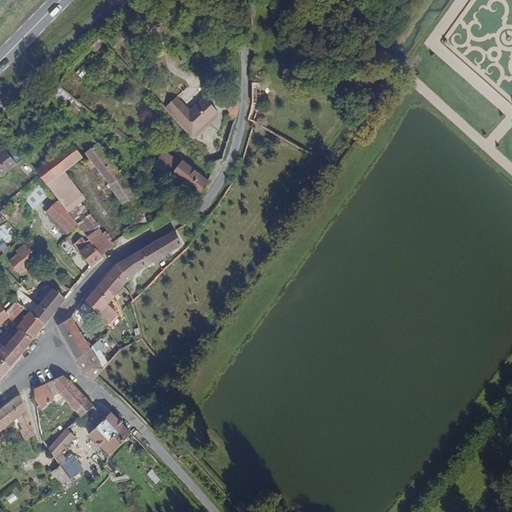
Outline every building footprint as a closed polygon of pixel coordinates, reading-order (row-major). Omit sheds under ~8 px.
[(126,35),(117,26),(106,36),(115,45),(126,35)] [(511,31),(503,33),(505,41),(511,39),(511,31)] [(92,52),(103,41),(97,35),(86,46),(92,52)] [(76,69),(79,77),(88,73),(85,65),(76,69)] [(262,101),(263,84),(254,84),(254,102),(262,101)] [(52,97),(67,104),(66,105),(79,112),(84,102),(57,88),(52,97)] [(237,116),(237,102),(229,94),(218,104),(229,117),(226,120),(234,124),(237,116)] [(214,107),(204,96),(189,110),(178,99),(175,96),(164,106),(182,125),(199,108),(206,115),(214,107)] [(253,124),(262,101),(254,102),(247,122),(253,124)] [(192,136),(218,111),(214,107),(206,115),(199,108),(182,125),(192,136)] [(120,179),(103,153),(107,150),(103,144),(99,147),(84,127),(68,140),(82,158),(105,187),(120,179)] [(82,158),(68,140),(65,142),(80,161),(82,158)] [(56,179),(80,161),(65,142),(32,168),(61,210),(67,218),(80,210),(56,179)] [(0,174),(15,162),(2,147),(0,148),(0,174)] [(140,157),(144,152),(141,150),(140,151),(135,147),(132,150),(140,157)] [(147,162),(151,157),(144,152),(140,157),(147,162)] [(170,176),(179,166),(163,153),(153,165),(168,178),(170,176)] [(182,162),(179,166),(170,176),(199,199),(209,184),(182,162)] [(133,197),(120,179),(105,187),(118,204),(128,215),(147,204),(140,192),(133,197)] [(47,199),(38,188),(23,201),(32,212),(47,199)] [(164,225),(157,214),(160,212),(155,203),(147,209),(151,214),(144,219),(153,232),(164,225)] [(50,221),(61,210),(55,204),(44,215),(50,221)] [(76,228),(67,218),(61,210),(50,221),(67,238),(76,228)] [(112,251),(80,210),(67,218),(76,228),(87,241),(102,258),(112,251)] [(0,227),(0,245),(16,235),(8,222),(0,227)] [(135,274),(166,258),(182,248),(174,233),(116,267),(127,282),(135,274)] [(102,258),(87,241),(84,244),(81,240),(72,247),(91,269),(102,258)] [(11,279),(37,258),(25,244),(16,251),(17,253),(0,266),(11,279)] [(127,282),(116,267),(99,286),(111,299),(127,282)] [(120,315),(111,299),(99,286),(84,303),(104,330),(120,315)] [(43,326),(65,300),(52,290),(36,307),(22,294),(15,302),(22,308),(28,314),(43,326)] [(7,310),(0,301),(0,319),(2,318),(4,316),(9,312),(7,310)] [(10,322),(22,308),(15,302),(7,310),(9,312),(4,316),(10,322)] [(30,342),(43,326),(28,314),(16,328),(19,331),(30,342)] [(72,324),(68,319),(56,329),(75,362),(90,350),(72,324)] [(0,360),(7,369),(30,342),(19,331),(13,337),(7,331),(0,338),(0,345),(1,346),(0,346),(0,360)] [(99,363),(90,350),(75,362),(82,375),(99,363)] [(97,379),(105,372),(99,363),(82,375),(92,383),(97,379)] [(92,408),(75,389),(63,377),(50,383),(62,399),(80,418),(92,408)] [(41,412),(54,399),(45,385),(34,390),(35,400),(41,412)] [(29,425),(18,396),(0,409),(0,431),(17,421),(21,429),(24,441),(31,437),(29,425)] [(129,436),(109,415),(87,435),(106,458),(129,436)] [(58,455),(75,439),(69,433),(76,427),(73,425),(66,431),(61,436),(46,450),(57,466),(58,467),(63,463),(58,455)] [(78,473),(71,458),(63,463),(58,467),(68,480),(78,473)] [(58,467),(57,466),(48,472),(60,486),(68,480),(58,467)] [(152,469),(146,473),(155,484),(160,480),(152,469)]
